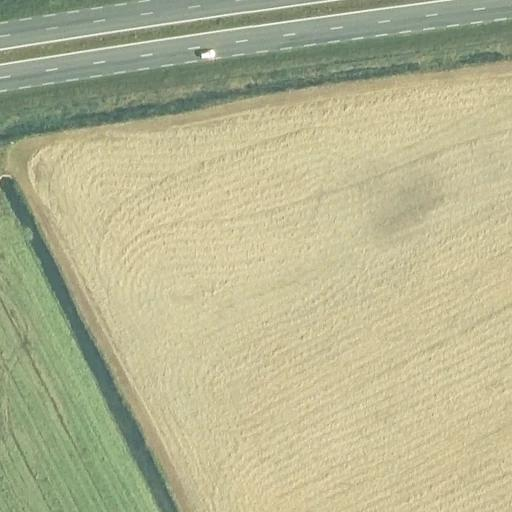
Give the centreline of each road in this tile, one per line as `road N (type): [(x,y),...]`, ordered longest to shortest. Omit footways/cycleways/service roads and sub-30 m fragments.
road 1 (primary): [(0,79),(511,6)]
road 2 (primary): [(247,0),(0,38)]
